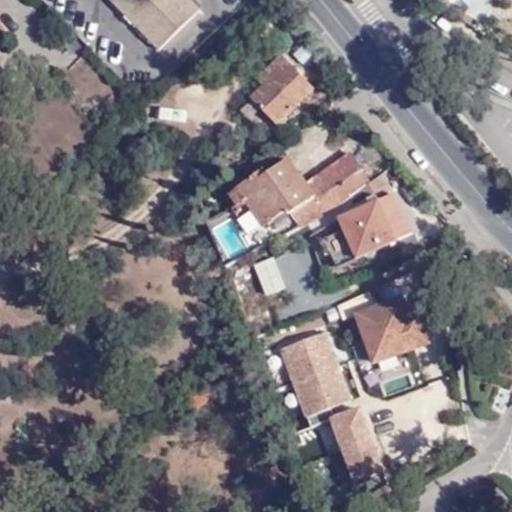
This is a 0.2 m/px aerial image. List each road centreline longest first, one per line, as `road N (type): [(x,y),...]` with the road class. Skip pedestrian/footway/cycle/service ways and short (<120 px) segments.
road 1 (primary): [(511,229),(361,51)]
road 2 (residential): [(396,19),(511,77)]
